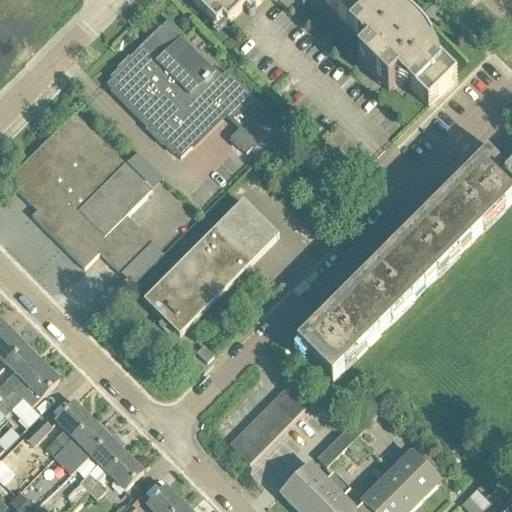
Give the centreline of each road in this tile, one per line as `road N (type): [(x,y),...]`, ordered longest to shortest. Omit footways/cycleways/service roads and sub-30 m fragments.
road 1 (residential): [(511,93),(165,436)]
road 2 (residential): [(165,436),(0,271)]
road 3 (residential): [(113,7),(0,121)]
